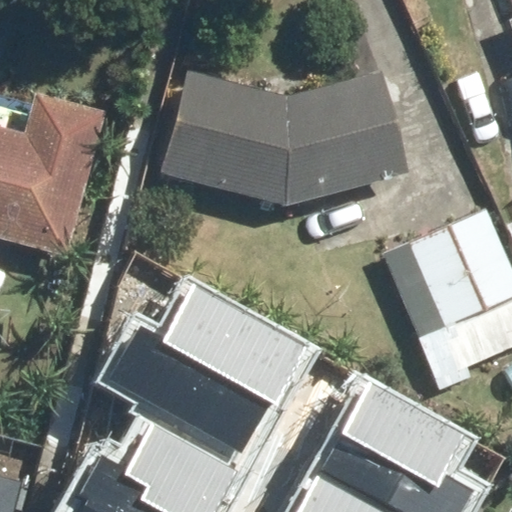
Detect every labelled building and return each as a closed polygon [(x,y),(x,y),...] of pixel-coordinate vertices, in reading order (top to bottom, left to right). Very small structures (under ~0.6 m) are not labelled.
[(290,198),(294,186),(415,174),(406,82),(275,95),(275,98),(195,77),(171,166),(290,198)] [(35,102),(29,133),(0,125),(0,237),(70,255),(91,173),(93,173),(103,114),(35,102)] [(511,264),(489,212),(389,256),(445,383),(511,353),(511,264)] [(144,324),(112,382),(248,456),(305,350),(195,291),(170,338),(144,324)] [(80,326),(43,316),(25,383),(61,393),(80,326)] [(373,380),(323,466),(401,511),(456,511),(480,471),(455,457),(468,435),(373,380)] [(203,511),(229,468),(146,421),(118,469),(96,457),(64,511),(203,511)] [(383,511),(316,473),(293,511),(383,511)]
